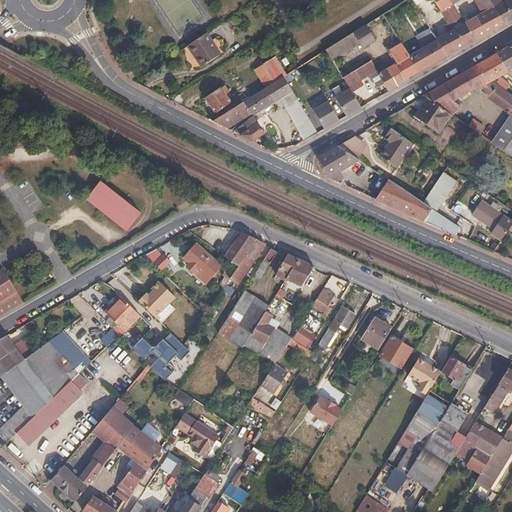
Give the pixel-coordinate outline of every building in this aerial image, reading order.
[(452,6),(448,0),(431,0),(452,33),(436,42),(437,43),(445,57),(474,41),(464,26),(452,6)] [(489,1),(488,0),(477,0),(485,13),(493,7),(489,1)] [(511,0),(510,0),(494,9),(503,25),(511,19),(511,0)] [(470,22),(457,1),(452,6),(464,26),(470,22)] [(503,25),(494,9),(493,7),(485,13),(470,22),(464,26),(474,41),(503,25)] [(429,30),(422,19),(419,20),(426,32),(429,30)] [(375,44),(366,27),(340,43),(347,54),(360,46),(364,51),(375,44)] [(216,53),(203,33),(185,44),(198,65),(216,53)] [(347,54),(340,43),(326,52),(333,63),(347,54)] [(437,43),(409,58),(418,72),(445,57),(437,43)] [(418,72),(409,58),(400,44),(389,50),(397,63),(386,70),(395,85),(418,72)] [(495,53),(506,71),(511,66),(511,61),(504,49),(495,53)] [(506,71),(495,53),(488,58),(475,65),(486,83),(492,79),(502,87),(505,90),(510,83),(500,75),(506,71)] [(288,76),(276,57),(254,70),(266,89),(277,83),(283,79),(285,77),(288,76)] [(349,87),(352,92),(364,84),(362,81),(370,75),(376,71),(370,61),(345,81),(349,87)] [(482,86),(486,83),(475,65),(464,72),(423,95),(427,98),(452,116),(459,105),(456,102),(475,90),(482,86)] [(395,85),(386,70),(378,74),(384,83),(389,91),(397,87),(395,85)] [(378,74),(376,71),(370,75),(377,87),(384,83),(378,74)] [(294,91),(285,77),(283,79),(277,83),(266,89),(244,103),(252,115),(253,117),(280,100),(294,91)] [(486,83),(482,86),(490,95),(502,87),(492,79),(486,83)] [(228,91),(224,85),(206,98),(218,114),(232,103),(225,94),(228,91)] [(352,92),(349,87),(342,91),(343,94),(336,98),(347,116),(362,107),(352,92)] [(505,90),(502,87),(490,95),(501,107),(511,94),(505,90)] [(318,133),(294,91),(280,100),(304,141),(318,133)] [(511,113),(511,94),(501,107),(511,115),(511,113)] [(427,98),(423,95),(412,102),(420,108),(427,98)] [(341,120),(327,98),(321,102),(322,105),(314,110),(326,128),(341,120)] [(440,134),(452,116),(427,98),(420,108),(415,116),(440,134)] [(252,115),(244,103),(214,122),(229,129),(252,115)] [(511,113),(511,115),(491,142),(511,157),(511,113)] [(485,128),(473,120),(468,127),(480,135),(485,128)] [(269,132),(260,124),(242,135),(255,142),(269,132)] [(411,143),(389,128),(383,136),(388,140),(379,155),(396,166),(411,143)] [(365,143),(354,135),(338,144),(355,156),(365,143)] [(355,156),(338,144),(315,157),(327,176),(331,178),(340,173),(338,170),(358,158),(355,156)] [(458,182),(445,173),(432,191),(445,200),(458,182)] [(424,203),(388,179),(374,198),(456,235),(460,228),(437,212),(424,203)] [(138,212),(97,182),(88,194),(129,224),(138,212)] [(445,200),(432,191),(424,203),(437,212),(445,200)] [(488,207),(479,201),(471,213),(493,227),(490,232),(501,239),(503,236),(509,227),(511,223),(511,222),(496,212),(498,207),(491,203),(488,207)] [(237,266),(255,239),(241,233),(223,257),(231,262),(237,266)] [(255,239),(237,266),(229,278),(238,283),(264,244),(255,239)] [(220,266),(195,245),(183,258),(189,263),(185,267),(204,284),(220,266)] [(276,252),(269,248),(262,260),(267,263),(268,264),(276,252)] [(284,280),(285,278),(297,259),(285,253),(279,262),(281,263),(274,275),(284,280)] [(169,262),(162,256),(153,266),(160,272),(169,262)] [(297,259),(285,278),(301,286),(313,266),(297,259)] [(267,263),(262,260),(253,274),(258,277),(267,263)] [(229,278),(237,266),(231,262),(222,274),(225,276),(229,279),(229,278)] [(0,315),(24,301),(6,269),(0,272),(0,315)] [(229,279),(225,276),(219,286),(222,288),(229,279)] [(176,298),(160,282),(153,288),(155,291),(149,296),(147,294),(146,293),(138,301),(144,307),(155,319),(170,304),(176,298)] [(285,287),(281,285),(274,295),(278,298),(285,287)] [(337,299),(323,290),(313,306),(327,314),(337,299)] [(223,323),(221,326),(246,341),(264,311),(266,308),(242,292),(238,300),(223,323)] [(131,307),(119,296),(104,312),(115,323),(131,307)] [(354,314),(341,307),(334,319),(333,318),(311,352),(307,357),(314,361),(324,346),(325,347),(339,326),(341,326),(341,325),(346,328),(354,314)] [(272,316),(264,311),(246,341),(244,345),(276,361),(279,355),(290,339),(266,325),(272,316)] [(391,328),(372,318),(359,339),(377,350),(391,328)] [(246,341),(221,326),(217,333),(241,348),(244,345),(246,341)] [(311,339),(297,331),(293,337),(307,345),(311,339)] [(142,335),(133,345),(145,357),(151,350),(155,350),(159,355),(152,364),(166,378),(176,368),(169,362),(176,355),(182,359),(191,350),(171,332),(166,338),(164,336),(153,346),(142,335)] [(0,357),(13,348),(11,345),(4,335),(0,337),(0,357)] [(35,350),(24,336),(21,338),(32,352),(35,350)] [(411,349),(390,337),(379,355),(400,368),(411,349)] [(13,348),(22,360),(32,352),(21,338),(11,345),(13,348)] [(0,378),(23,407),(31,418),(51,398),(70,380),(76,374),(46,342),(35,350),(32,352),(22,360),(13,348),(0,357),(0,378)] [(334,355),(329,352),(320,365),(325,369),(334,355)] [(464,365),(449,357),(441,371),(453,379),(450,385),(459,390),(474,367),(466,363),(464,365)] [(426,396),(428,391),(434,383),(440,373),(418,359),(407,376),(419,383),(415,390),(426,396)] [(268,373),(281,381),(288,371),(274,363),(268,373)] [(511,371),(507,369),(483,407),(493,413),(506,391),(508,393),(510,389),(511,390),(511,371)] [(85,381),(77,373),(76,374),(70,380),(78,389),(85,381)] [(274,392),(281,381),(268,373),(261,384),(274,392)] [(183,385),(173,379),(170,384),(178,390),(179,391),(183,385)] [(70,380),(51,398),(63,411),(81,393),(78,389),(70,380)] [(450,405),(428,391),(426,396),(423,400),(404,431),(415,437),(398,464),(409,472),(450,405)] [(309,412),(331,426),(340,410),(334,406),(334,405),(326,400),(325,401),(318,397),(309,412)] [(63,411),(51,398),(31,418),(15,434),(27,446),(63,411)] [(102,465),(117,445),(125,434),(132,424),(121,415),(127,407),(118,399),(91,431),(105,443),(97,454),(95,453),(90,458),(92,460),(86,469),(84,467),(75,477),(62,465),(50,480),(75,501),(89,483),(102,465)] [(260,405),(251,399),(247,405),(256,410),(260,405)] [(450,405),(409,472),(407,475),(427,488),(415,507),(420,510),(429,496),(456,451),(464,437),(458,433),(468,416),(450,405)] [(15,434),(31,418),(23,407),(0,427),(0,437),(6,443),(15,434)] [(194,451),(207,430),(183,414),(176,425),(175,427),(193,438),(191,442),(195,445),(191,450),(194,451)] [(475,421),(464,437),(456,451),(470,460),(466,465),(479,474),(480,472),(502,438),(475,421)] [(161,448),(132,424),(125,434),(117,445),(136,461),(117,487),(119,488),(115,494),(126,502),(161,448)] [(207,430),(194,451),(204,458),(218,436),(207,430)] [(480,472),(495,481),(511,453),(511,443),(510,442),(511,438),(511,434),(507,430),(502,438),(480,472)] [(219,475),(207,468),(204,473),(215,481),(219,475)] [(245,475),(237,470),(229,482),(238,488),(245,475)] [(495,481),(480,472),(479,474),(474,482),(488,491),(495,481)] [(215,481),(204,473),(203,474),(194,489),(206,496),(215,481)] [(191,494),(202,502),(206,496),(194,489),(191,494)] [(232,499),(222,493),(217,501),(227,507),(232,499)] [(191,494),(179,511),(195,511),(202,502),(191,494)] [(103,504),(92,497),(82,511),(114,511),(113,511),(103,504)] [(384,511),(385,511),(363,498),(356,510),(359,511),(384,511)] [(103,504),(113,511),(116,506),(106,499),(103,504)]
